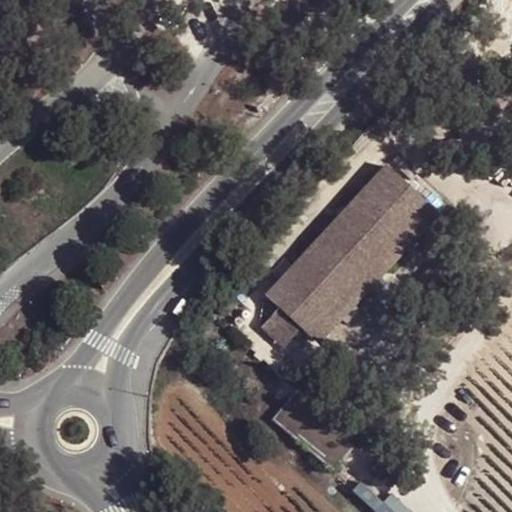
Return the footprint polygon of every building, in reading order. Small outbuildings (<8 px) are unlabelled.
[(314,342),(434,211),(386,167),(266,297),(280,310),(301,329),(314,342)] [(441,217),(434,211),(314,342),(321,347),(441,217)] [(118,232),(104,244),(109,250),(123,237),(118,232)] [(423,317),(460,280),(440,259),(409,290),(418,299),(413,306),(423,317)] [(184,302),(171,316),(177,321),(189,308),(184,302)] [(284,349),(301,329),(280,310),(262,329),(284,349)] [(272,421),(333,474),(361,440),(300,387),(272,421)]
